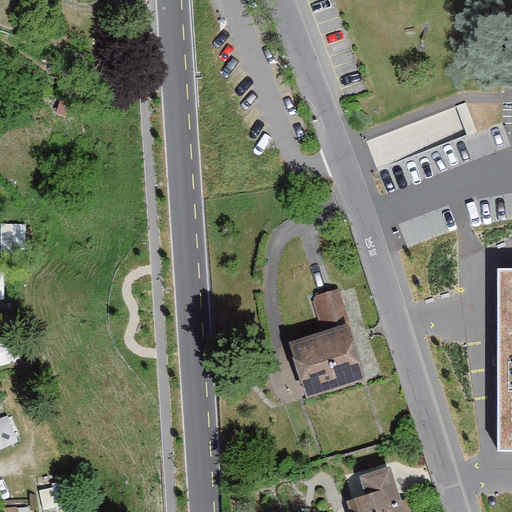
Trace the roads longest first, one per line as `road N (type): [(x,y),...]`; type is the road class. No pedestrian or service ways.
road 1 (residential): [(272,0),(461,511)]
road 2 (tertiary): [(171,0),(203,511)]
